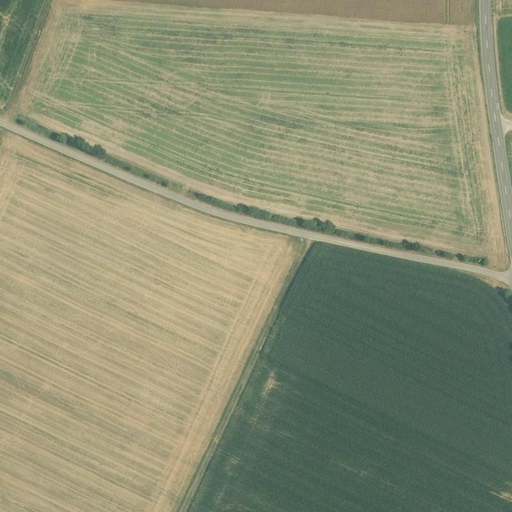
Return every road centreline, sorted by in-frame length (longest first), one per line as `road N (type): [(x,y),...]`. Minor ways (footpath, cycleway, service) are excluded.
road 1 (track): [(0,121),(211,212),(511,281)]
road 2 (track): [(310,236),(181,511)]
road 3 (secondary): [(511,234),(485,0)]
road 4 (track): [(5,124),(50,0)]
